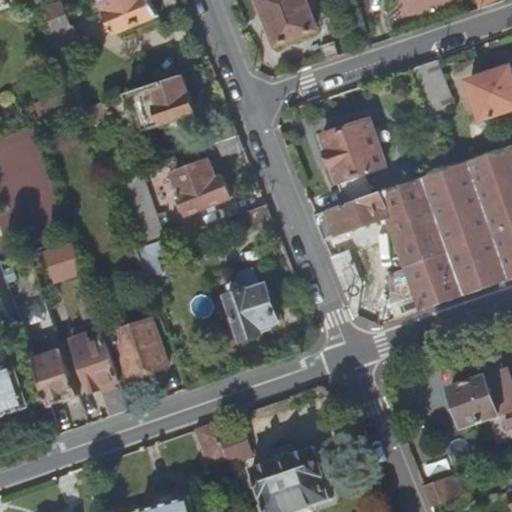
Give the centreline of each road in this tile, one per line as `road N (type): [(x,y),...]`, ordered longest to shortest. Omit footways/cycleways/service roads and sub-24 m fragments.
road 1 (residential): [(87,446),(349,356)]
road 2 (residential): [(248,104),(511,17)]
road 3 (residential): [(248,104),(349,356)]
road 4 (residential): [(349,356),(511,300)]
road 5 (residential): [(349,356),(411,511)]
